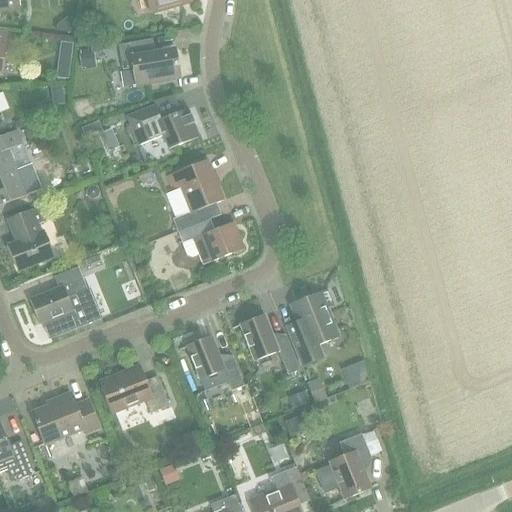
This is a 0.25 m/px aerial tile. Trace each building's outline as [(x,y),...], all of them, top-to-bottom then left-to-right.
[(0,0),(0,12),(20,10),(18,0),(0,0)] [(148,0),(152,12),(189,2),(188,0),(148,0)] [(132,68),(136,86),(180,78),(177,62),(176,62),(173,46),(162,48),(162,52),(154,53),(152,39),(118,45),(122,70),(132,68)] [(89,51),(78,53),(80,63),(91,61),(89,51)] [(58,60),(55,78),(68,80),(70,62),(58,60)] [(61,85),(50,87),(53,105),(64,103),(61,85)] [(160,118),(155,106),(127,117),(138,146),(163,136),(168,150),(198,137),(187,109),(173,115),(172,113),(160,118)] [(92,125),(82,129),(86,140),(97,135),(92,125)] [(37,126),(25,131),(28,141),(41,135),(37,126)] [(8,150),(22,144),(16,130),(0,136),(0,206),(26,196),(8,150)] [(145,160),(132,166),(137,178),(150,172),(145,160)] [(195,212),(224,201),(207,160),(166,176),(173,191),(180,188),(190,214),(195,212)] [(88,189),(86,193),(88,197),(93,199),(97,198),(99,193),(97,189),(93,187),(88,189)] [(18,272),(53,258),(42,231),(39,232),(37,225),(46,221),(40,207),(7,220),(15,242),(8,245),(18,272)] [(190,214),(173,221),(177,232),(178,232),(200,223),(195,212),(190,214)] [(178,232),(177,232),(186,255),(191,257),(198,255),(202,266),(243,249),(233,223),(214,231),(209,220),(200,223),(178,232)] [(103,270),(97,256),(87,260),(93,274),(103,270)] [(58,288),(29,300),(39,324),(43,323),(47,333),(93,314),(85,296),(88,294),(87,290),(78,268),(54,277),(58,288)] [(325,305),(331,303),(326,291),(290,305),(300,330),(289,334),(302,366),(322,358),(317,345),(337,337),(325,305)] [(264,316),(239,325),(254,361),(278,352),(287,375),(299,370),(285,335),(274,340),(264,316)] [(211,337),(186,347),(200,380),(204,392),(217,386),(228,382),(232,391),(244,386),(232,356),(220,361),(211,337)] [(139,366),(98,382),(111,414),(145,401),(150,414),(168,406),(157,377),(145,381),(139,366)] [(319,382),(307,386),(314,403),(326,399),(319,382)] [(242,392),(233,395),(236,403),(245,399),(242,392)] [(56,403),(31,413),(44,445),(83,430),(85,434),(99,429),(88,401),(75,406),(70,393),(54,400),(56,403)] [(305,393),(289,399),(293,409),(309,403),(305,393)] [(228,421),(233,433),(261,421),(256,410),(228,421)] [(304,416),(284,423),(289,436),(309,428),(304,416)] [(0,425),(0,472),(7,470),(10,478),(17,481),(34,474),(21,441),(8,446),(0,425)] [(339,489),(344,500),(370,490),(360,465),(371,460),(361,434),(338,443),(343,456),(329,462),(330,466),(315,472),(324,495),(339,489)] [(170,466),(159,471),(165,485),(176,481),(170,466)] [(254,499),(249,501),(253,511),(300,511),(298,505),(309,501),(296,467),(269,478),(271,482),(251,491),(254,499)] [(111,471),(110,475),(113,482),(123,478),(119,468),(111,471)] [(240,511),(234,495),(210,505),(212,511),(240,511)]
